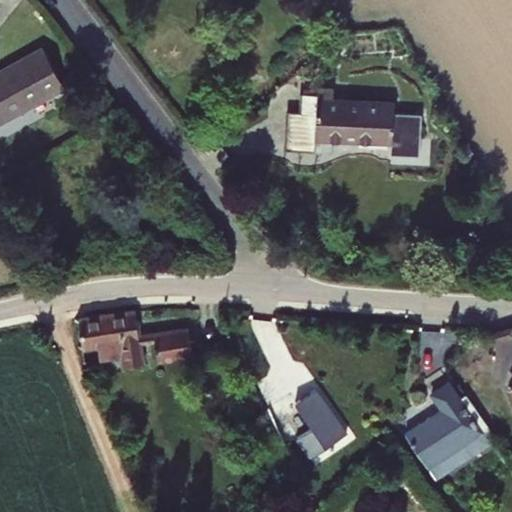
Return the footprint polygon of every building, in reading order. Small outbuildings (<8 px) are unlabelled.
[(0,118),(69,82),(47,41),(0,66),(0,118)] [(330,140),(390,141),(405,142),(405,154),(436,154),(438,113),(405,111),(406,103),(345,100),(345,91),(330,91),(330,97),(330,135),(330,140)] [(330,97),(312,97),(311,135),(330,135),(330,97)] [(389,154),(405,154),(405,142),(390,141),(389,154)] [(148,365),(146,347),(145,337),(143,313),(86,319),(89,348),(107,346),(109,360),(129,358),(130,367),(148,365)] [(199,357),(194,330),(159,335),(160,345),(163,363),(199,357)] [(146,347),(160,345),(159,335),(145,337),(146,347)] [(466,397),(456,382),(439,393),(450,409),(413,434),(442,478),(502,438),(472,394),(466,397)] [(324,393),(305,404),(331,445),(349,434),(324,393)] [(328,493),(324,487),(322,488),(319,496),(322,501),(327,498),(328,493)]
